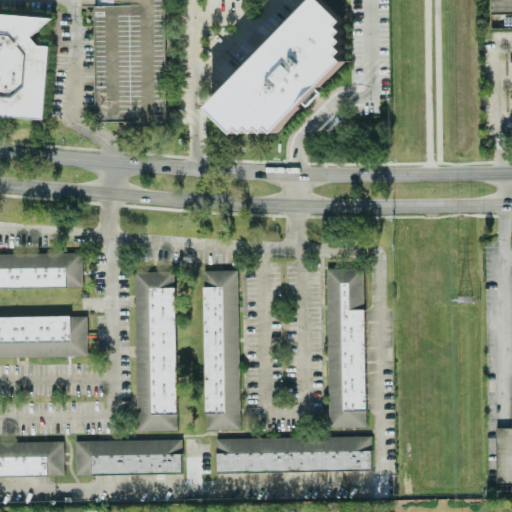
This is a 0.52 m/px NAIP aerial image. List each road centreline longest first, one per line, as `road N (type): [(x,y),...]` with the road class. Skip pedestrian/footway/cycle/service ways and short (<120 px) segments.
road 1 (secondary): [(0,185),(291,208),(511,206)]
road 2 (secondary): [(511,171),(295,172),(0,151)]
road 3 (track): [(440,172),(436,0)]
